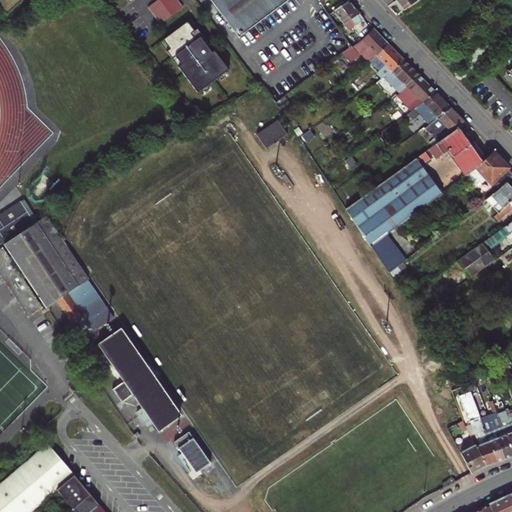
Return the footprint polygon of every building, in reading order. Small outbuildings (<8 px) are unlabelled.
[(182,7),(176,0),(155,0),(147,6),(160,23),(182,7)] [(211,0),(239,37),(288,0),(211,0)] [(364,19),(349,0),(335,11),(348,30),(364,19)] [(396,0),(403,10),(408,7),(417,0),(396,0)] [(194,30),(187,20),(162,39),(169,48),(166,50),(172,58),(175,55),(181,64),(178,66),(197,92),(228,68),(214,50),(211,52),(199,37),(203,35),(197,27),(194,30)] [(368,48),(376,56),(389,45),(373,29),(361,41),(368,48)] [(366,50),(368,48),(361,41),(359,42),(364,48),(366,50)] [(343,53),(348,59),(364,48),(359,42),(351,48),(343,53)] [(385,75),(388,75),(404,60),(389,45),(376,56),(369,63),(372,66),(374,64),(379,69),(370,77),(376,84),(385,75)] [(511,52),(503,61),(511,69),(508,72),(511,76),(511,52)] [(407,87),(419,75),(404,60),(388,75),(404,90),(407,87)] [(422,102),(434,91),(419,75),(407,87),(422,102)] [(427,127),(450,106),(434,91),(422,102),(411,111),(427,127)] [(410,163),(458,128),(465,121),(450,106),(427,127),(436,136),(429,141),(407,157),(410,163)] [(256,135),(266,149),(287,135),(277,121),(256,135)] [(420,131),(429,141),(436,136),(427,127),(420,131)] [(389,233),(442,193),(421,165),(431,157),(434,160),(446,151),(452,158),(474,141),(472,140),(469,142),(458,128),(410,163),(348,208),(371,246),(389,233)] [(452,158),(459,168),(482,152),(474,141),(452,158)] [(465,176),(480,164),(494,151),(489,147),(482,152),(459,168),(465,176)] [(506,183),(511,176),(511,170),(494,151),(480,164),(465,176),(464,176),(468,181),(482,185),(487,180),(497,190),(506,183)] [(502,208),(503,208),(511,199),(511,189),(506,183),(497,190),(484,200),(496,212),(502,208)] [(511,209),(511,199),(503,208),(502,208),(496,212),(488,218),(493,224),(511,209)] [(0,229),(0,234),(30,214),(21,201),(0,214),(0,222),(4,227),(0,229)] [(2,236),(5,241),(35,221),(31,216),(2,236)] [(87,281),(89,280),(64,242),(66,241),(63,237),(61,238),(46,216),(5,244),(49,307),(59,300),(85,339),(113,320),(87,281)] [(511,222),(457,262),(469,278),(495,259),(488,250),(511,231),(511,222)] [(397,266),(406,259),(389,233),(371,246),(377,256),(388,272),(390,271),(397,266)] [(0,274),(30,317),(43,308),(8,258),(3,249),(0,250),(0,274)] [(43,308),(44,307),(4,249),(3,249),(8,258),(43,308)] [(390,271),(393,275),(399,270),(397,266),(390,271)] [(428,321),(434,316),(428,308),(421,312),(428,321)] [(160,433),(179,421),(118,333),(99,346),(105,355),(115,369),(123,365),(152,407),(145,412),(153,425),(160,433)] [(100,359),(105,355),(99,346),(94,350),(100,359)] [(501,374),(508,371),(503,361),(497,364),(501,374)] [(145,412),(152,407),(123,365),(115,369),(126,384),(114,392),(123,405),(134,397),(143,409),(145,412)] [(487,465),(497,462),(485,432),(480,418),(467,383),(461,387),(466,399),(462,401),(472,427),(474,433),(479,444),(476,445),(487,465)] [(511,429),(511,419),(509,412),(505,402),(502,403),(503,407),(511,429)] [(511,452),(511,429),(503,407),(501,408),(502,411),(507,423),(501,425),(511,452)] [(151,426),(153,425),(145,412),(143,409),(140,411),(151,426)] [(491,421),(499,418),(497,413),(496,411),(492,412),(488,413),(488,415),(491,421)] [(501,425),(507,423),(502,411),(497,413),(499,418),(501,425)] [(488,424),(491,423),(491,421),(488,415),(480,418),(485,432),(490,430),(488,424)] [(505,458),(511,455),(511,452),(501,425),(499,418),(491,421),(491,423),(505,458)] [(497,462),(505,458),(491,423),(488,424),(490,430),(485,432),(497,462)] [(472,473),(487,465),(476,445),(472,438),(457,447),(468,465),(472,473)] [(201,483),(207,479),(179,439),(168,446),(192,480),(196,477),(201,483)] [(0,485),(0,511),(31,511),(57,490),(63,497),(81,483),(49,445),(0,485)] [(225,504),(231,499),(214,475),(208,479),(225,504)] [(105,511),(81,483),(63,497),(75,511),(105,511)] [(511,511),(511,502),(509,495),(499,500),(505,511),(511,511)] [(505,511),(499,500),(489,505),(492,511),(505,511)]
